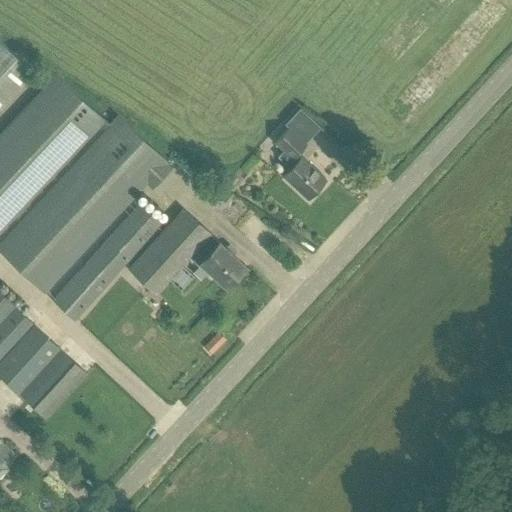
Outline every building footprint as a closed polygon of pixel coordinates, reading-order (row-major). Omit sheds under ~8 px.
[(0,111),(28,82),(36,74),(0,39),(0,111)] [(56,73),(0,133),(0,250),(45,292),(146,184),(152,189),(171,168),(165,162),(167,160),(117,113),(109,122),(56,73)] [(307,143),(288,126),(273,142),(283,151),(277,156),(291,169),(283,175),(307,198),(325,179),(298,154),(307,143)] [(211,194),(216,189),(212,185),(207,190),(211,194)] [(162,223),(142,204),(141,203),(54,300),(76,320),(162,223)] [(227,286),(245,266),(210,234),(211,233),(183,207),(128,268),(156,293),(189,257),(207,274),(210,271),(227,286)] [(0,356),(32,322),(0,292),(0,356)] [(34,324),(0,360),(0,374),(46,418),(87,374),(34,324)] [(209,342),(204,347),(211,353),(215,349),(209,342)] [(0,471),(15,454),(0,440),(0,471)]
